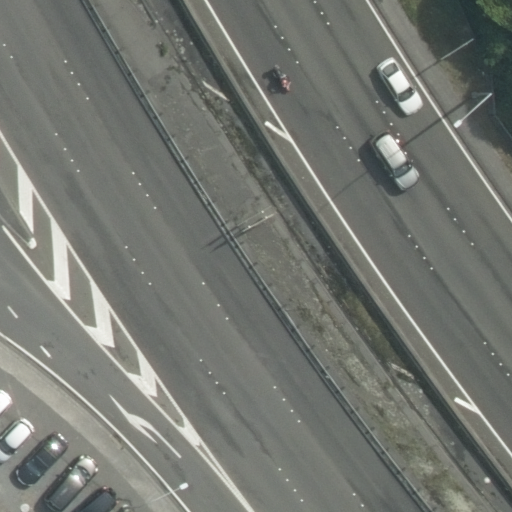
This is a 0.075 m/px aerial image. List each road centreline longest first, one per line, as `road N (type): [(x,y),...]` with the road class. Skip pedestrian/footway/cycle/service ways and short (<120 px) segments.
road 1 (trunk): [(348,511),(102,156),(10,0)]
road 2 (trunk): [(289,0),(511,339)]
road 3 (trunk): [(223,511),(66,368),(0,321)]
